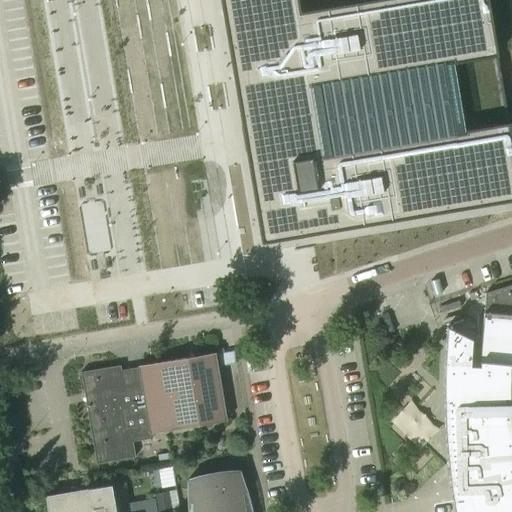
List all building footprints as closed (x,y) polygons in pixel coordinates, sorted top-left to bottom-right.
[(4,0),(19,86),(27,85),(28,92),(4,96),(16,169),(32,166),(40,211),(41,220),(41,221),(90,213),(79,142),(110,136),(100,73),(185,59),(175,0),(4,0)] [(220,0),(229,51),(234,83),(246,152),(261,242),(263,242),(511,199),(511,147),(511,144),(499,69),(487,0),(220,0)] [(443,350),(443,360),(442,370),(442,377),(442,385),(442,391),(442,398),(442,405),(442,411),(443,418),(443,422),(443,427),(443,431),(444,436),(444,441),(444,442),(444,443),(444,444),(444,445),(445,449),(445,453),(445,457),(446,461),(446,465),(447,469),(447,473),(448,477),(448,481),(449,485),(449,490),(450,495),(451,501),(452,506),(453,511),(511,511),(511,284),(484,294),(479,344),(470,339),(469,339),(445,326),(445,332),(444,334),(444,335),(444,338),(444,344),(443,350)] [(118,366),(79,373),(94,464),(134,457),(131,442),(151,439),(150,434),(223,422),(223,421),(224,421),(224,419),(222,419),(220,406),(222,406),(221,402),(220,402),(217,389),(219,389),(218,386),(217,386),(214,373),(216,372),(216,369),(214,369),(212,356),(213,356),(213,353),(211,354),(211,353),(138,366),(139,371),(120,374),(118,366)] [(196,480),(186,480),(186,503),(191,503),(191,511),(243,511),(240,494),(244,492),(237,471),(228,474),(227,472),(212,477),(196,477),(196,480)] [(115,511),(111,485),(44,497),(46,511),(115,511)] [(173,511),(169,491),(153,494),(156,511),(173,511)]
